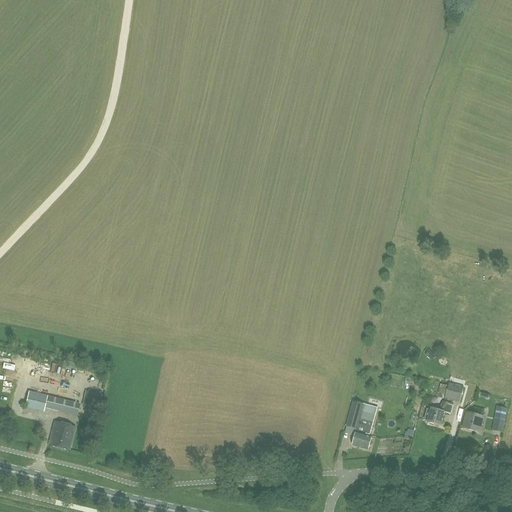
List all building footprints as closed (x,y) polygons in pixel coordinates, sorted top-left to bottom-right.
[(428,350),(424,355),(431,361),(435,356),(428,350)] [(449,383),(445,398),(460,401),(463,387),(449,383)] [(86,391),(82,406),(93,409),(97,394),(86,391)] [(45,408),(77,416),(79,404),(48,397),(45,408)] [(32,398),(29,408),(43,412),(46,402),(43,401),(32,398)] [(377,408),(353,401),(346,426),(356,429),(352,446),(368,450),(371,437),(369,436),(377,408)] [(440,426),(444,412),(450,413),(451,406),(448,405),(443,402),(439,409),(443,411),(431,409),(431,411),(427,410),(424,420),(428,421),(428,422),(440,426)] [(504,411),(493,408),(492,415),(502,417),(504,411)] [(466,412),(462,428),(479,433),(484,417),(466,412)] [(55,422),(49,446),(69,451),(75,427),(55,422)]
